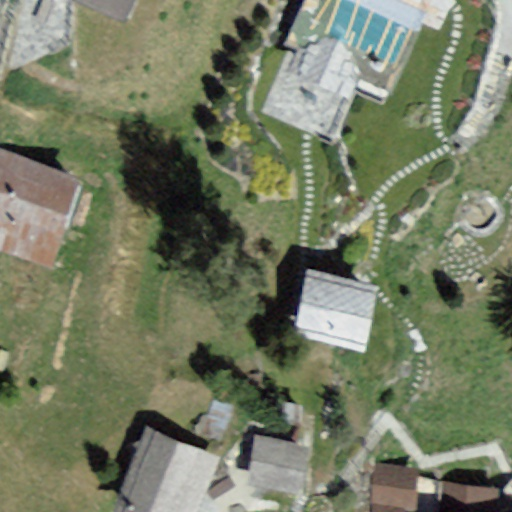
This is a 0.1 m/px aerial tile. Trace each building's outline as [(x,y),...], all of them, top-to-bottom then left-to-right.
[(148,0),(95,0),(141,18),(148,0)] [(310,0),(264,121),(342,151),(371,76),(405,89),(435,14),(454,21),(461,0),(310,0)] [(93,181),(6,156),(0,176),(0,249),(67,268),(93,181)] [(308,257),(293,322),(364,338),(379,273),(308,257)] [(210,511),(230,457),(154,430),(126,508),(136,511),(210,511)] [(505,511),(506,480),(380,476),(379,511),(505,511)]
